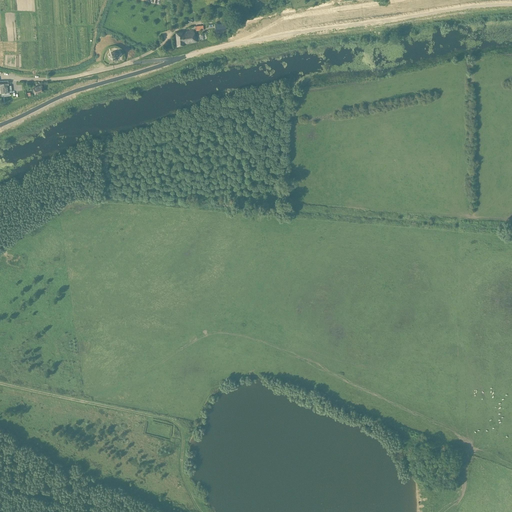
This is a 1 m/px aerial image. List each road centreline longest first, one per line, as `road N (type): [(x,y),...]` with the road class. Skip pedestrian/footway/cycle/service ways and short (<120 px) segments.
road 1 (unclassified): [(0,125),(76,90),(183,57)]
road 2 (residential): [(126,64),(57,79),(0,76)]
